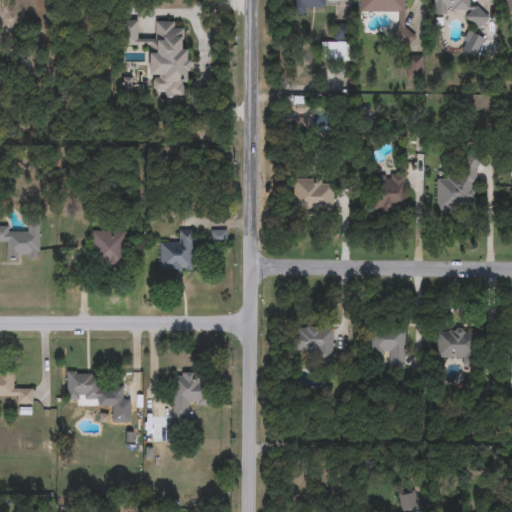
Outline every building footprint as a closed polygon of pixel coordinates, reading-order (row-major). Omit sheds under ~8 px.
[(325,0),(325,14),(292,14),(292,0),(325,0)] [(396,13),(359,13),(359,0),(406,0),(406,44),(396,44),(396,13)] [(466,13),(433,13),(433,0),(471,0),(470,10),(484,10),(484,28),(466,28),(466,13)] [(511,0),(511,18),(504,18),(503,0),(511,0)] [(150,47),(122,46),(122,21),(139,21),(139,39),(155,40),(155,21),(175,22),(175,30),(183,30),(183,50),(188,50),(187,99),(163,98),(163,90),(149,90),(150,47)] [(435,178),(459,178),(460,156),(476,157),(475,210),(435,210),(435,178)] [(403,213),(371,212),(372,175),(404,176),(403,213)] [(331,179),(331,212),(292,212),(292,179),(331,179)] [(5,259),(5,243),(0,243),(0,226),(9,226),(9,233),(27,233),(27,225),(39,226),(38,260),(5,259)] [(179,243),(179,231),(188,231),(189,271),(160,271),(159,243),(179,243)] [(124,232),(124,266),(91,266),(91,232),(124,232)] [(293,328),(333,328),(333,358),(293,358),(293,328)] [(474,358),(438,358),(438,330),(474,330),(474,358)] [(370,332),(405,331),(405,370),(388,370),(388,357),(371,358),(370,332)] [(32,405),(14,405),(14,396),(0,396),(0,372),(12,372),(12,389),(32,389),(32,405)] [(66,402),(66,372),(95,372),(95,385),(122,385),(122,402),(66,402)] [(172,374),(205,374),(204,404),(190,404),(190,420),(171,419),(172,374)] [(401,511),(397,494),(413,490),(418,508),(401,511)]
